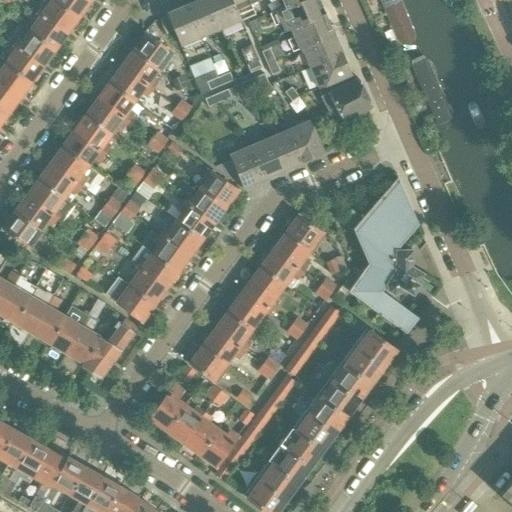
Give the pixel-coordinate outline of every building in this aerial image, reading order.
[(42,4),(36,12),(65,33),(77,17),(53,0),(51,0),(46,7),(42,4)] [(53,0),(77,17),(89,0),(53,0)] [(200,37),(220,28),(208,0),(196,0),(186,4),(200,37)] [(208,0),(220,28),(240,20),(236,9),(235,7),(231,0),(208,0)] [(249,3),(256,0),(231,0),(235,7),(236,9),(240,20),(254,14),(249,3)] [(275,10),(284,30),(325,13),(319,0),(280,0),(283,7),(275,10)] [(378,0),(392,31),(397,33),(403,30),(405,25),(394,0),(378,0)] [(179,46),(200,37),(186,4),(166,13),(167,15),(159,18),(162,26),(165,34),(173,31),(179,46)] [(35,22),(28,31),(54,50),(65,33),(36,12),(31,19),(35,22)] [(290,29),(298,48),(333,33),(324,14),(325,13),(284,30),(284,31),(290,29)] [(256,19),(248,22),(247,22),(251,32),(260,28),(256,19)] [(18,37),(13,44),(42,66),(54,50),(28,31),(22,40),(18,37)] [(145,33),(133,50),(161,70),(173,54),(145,33)] [(301,48),(309,68),(342,54),(333,33),(298,48),(299,49),(301,48)] [(11,55),(5,63),(30,82),(42,66),(13,44),(7,52),(11,55)] [(268,49),(273,60),(283,56),(278,44),(268,49)] [(133,50),(121,66),(151,88),(156,82),(150,78),(157,69),(160,72),(161,70),(133,50)] [(342,54),(309,68),(318,88),(350,74),(342,54)] [(246,65),(249,73),(260,68),(257,60),(246,65)] [(273,60),(265,64),(270,75),(278,72),(273,60)] [(0,84),(18,98),(30,82),(5,63),(0,69),(0,84)] [(121,66),(109,82),(134,100),(140,91),(146,96),(151,88),(121,66)] [(393,69),(397,79),(405,76),(401,66),(393,69)] [(412,78),(429,117),(434,119),(439,116),(442,111),(425,73),(420,71),(414,73),(412,78)] [(228,72),(217,77),(220,85),(232,80),(228,72)] [(252,78),(255,86),(265,97),(273,91),(267,81),(263,73),(252,78)] [(199,93),(200,94),(209,90),(205,82),(202,74),(193,78),(199,93)] [(172,79),(177,91),(185,88),(180,76),(172,79)] [(244,91),(255,86),(252,78),(240,83),(244,91)] [(372,107),(357,78),(320,97),(333,122),(340,119),(342,123),(372,107)] [(109,82),(97,98),(128,121),(132,114),(126,110),(134,100),(109,82)] [(0,109),(6,114),(18,98),(0,84),(0,109)] [(284,92),(291,102),(298,96),(290,87),(284,92)] [(227,89),(215,94),(219,102),(231,97),(227,89)] [(219,102),(215,94),(204,99),(207,107),(219,102)] [(97,98),(85,115),(110,133),(117,123),(122,128),(128,121),(97,98)] [(180,99),(175,106),(186,113),(190,107),(180,99)] [(186,113),(175,106),(170,113),(180,121),(186,113)] [(85,115),(73,131),(104,153),(109,146),(103,142),(110,133),(85,115)] [(309,120),(288,129),(302,161),(323,152),(309,120)] [(288,129),(269,137),(283,169),(302,161),(288,129)] [(73,131),(61,147),(86,165),(93,156),(99,160),(104,153),(73,131)] [(157,131),(151,138),(162,146),(167,139),(157,131)] [(269,137),(248,146),(262,179),(283,169),(269,137)] [(162,146),(151,138),(146,145),(157,153),(162,146)] [(171,142),(165,150),(176,157),(181,150),(171,142)] [(262,179),(248,146),(228,155),(227,156),(229,160),(215,167),(241,185),(242,187),(262,179)] [(61,147),(49,163),(80,186),(86,189),(97,173),(86,165),(61,147)] [(38,180),(62,198),(68,202),(75,193),(80,186),(49,163),(38,180)] [(134,164),(128,172),(138,180),(144,172),(134,164)] [(152,168),(147,175),(157,182),(162,176),(152,168)] [(208,170),(196,186),(225,206),(236,190),(208,170)] [(138,180),(128,172),(123,179),(133,186),(138,180)] [(157,182),(147,175),(142,182),(152,189),(157,182)] [(417,224),(396,177),(352,228),(367,263),(347,291),(405,333),(417,317),(380,290),(385,284),(387,290),(392,294),(399,291),(402,287),(411,293),(417,283),(416,282),(422,273),(410,266),(410,250),(395,249),(417,224)] [(26,196),(56,218),(63,210),(57,205),(62,198),(38,180),(26,196)] [(189,194),(183,201),(213,223),(225,206),(196,186),(196,187),(199,189),(193,197),(189,194)] [(110,197),(105,203),(115,211),(121,204),(127,196),(116,188),(110,197)] [(26,196),(14,212),(39,229),(46,220),(52,225),(56,218),(26,196)] [(139,207),(129,199),(118,214),(128,222),(139,207)] [(182,212),(176,221),(201,239),(213,223),(183,201),(178,209),(182,212)] [(115,211),(105,203),(100,211),(110,218),(115,211)] [(39,229),(14,212),(2,228),(30,249),(43,232),(39,229)] [(297,216),(284,233),(311,253),(324,235),(297,216)] [(165,226),(159,234),(189,255),(201,239),(176,221),(169,229),(165,226)] [(86,229),(81,236),(92,244),(97,237),(97,236),(87,229),(86,229)] [(104,232),(99,239),(110,247),(115,240),(104,232)] [(284,233),(272,250),(301,272),(306,265),(301,261),(308,251),(311,253),(284,233)] [(159,244),(152,253),(177,272),(189,255),(159,234),(154,241),(159,244)] [(92,244),(81,236),(76,243),(87,251),(92,244)] [(110,247),(99,239),(94,246),(105,254),(110,247)] [(260,267),(283,284),(289,288),(296,279),(301,272),(272,250),(260,267)] [(141,258),(135,266),(165,288),(177,272),(152,253),(146,261),(141,258)] [(64,258),(59,265),(69,273),(74,266),(64,258)] [(326,262),(331,274),(339,271),(333,259),(326,262)] [(126,282),(125,284),(153,304),(165,288),(135,266),(131,273),(135,276),(129,284),(126,282)] [(90,275),(80,267),(75,274),(85,282),(90,275)] [(260,267),(243,289),(271,310),(276,302),(272,299),(283,284),(260,267)] [(0,308),(19,276),(11,271),(5,281),(0,278),(0,308)] [(0,308),(0,315),(14,323),(35,287),(24,281),(25,279),(19,276),(0,308)] [(325,278),(320,285),(330,292),(335,286),(325,278)] [(153,304),(125,284),(113,300),(141,320),(153,304)] [(330,292),(320,285),(315,291),(325,299),(330,292)] [(14,323),(31,334),(53,296),(46,291),(45,293),(35,287),(14,323)] [(243,289),(226,313),(250,330),(261,314),(265,317),(271,310),(243,289)] [(31,334),(49,344),(65,316),(54,310),(60,300),(53,296),(31,334)] [(65,354),(82,363),(99,336),(90,331),(96,321),(94,320),(103,304),(96,300),(87,315),(86,317),(65,354)] [(329,307),(322,318),(331,324),(338,314),(329,307)] [(49,344),(65,354),(86,317),(87,315),(79,311),(74,322),(65,316),(49,344)] [(226,313),(214,329),(243,351),(249,344),(243,340),(250,330),(226,313)] [(114,323),(118,326),(123,320),(118,317),(114,323)] [(296,317),(290,325),(301,332),(306,325),(296,317)] [(99,336),(82,363),(80,366),(79,365),(79,366),(99,378),(136,327),(124,318),(123,320),(118,326),(107,342),(99,337),(99,336)] [(322,318),(315,328),(323,334),(331,324),(322,318)] [(301,332),(290,325),(285,332),(296,339),(301,332)] [(315,328),(307,338),(316,344),(323,334),(315,328)] [(214,329),(202,346),(228,366),(229,365),(225,363),(233,353),(238,358),(243,351),(214,329)] [(245,495),(244,496),(266,511),(273,511),(277,508),(296,482),(314,458),(317,457),(316,455),(320,449),(325,443),(327,443),(327,441),(345,416),(363,392),(365,391),(364,389),(369,383),(373,377),(375,378),(375,375),(394,349),(393,349),(366,329),(341,363),(317,396),(293,429),(269,462),(250,488),(245,495)] [(300,348),(309,354),(316,344),(307,338),(300,348)] [(228,366),(202,346),(189,363),(216,382),(228,366)] [(300,348),(293,358),(301,364),(309,354),(300,348)] [(267,356),(261,364),(271,372),(277,364),(267,356)] [(301,364),(293,358),(285,368),(294,375),(301,364)] [(271,372),(261,364),(256,371),(266,379),(271,372)] [(194,371),(187,366),(179,376),(186,381),(194,371)] [(286,377),(278,387),(287,393),(294,383),(286,377)] [(149,418),(165,430),(183,405),(174,399),(180,391),(173,385),(149,418)] [(204,395),(211,401),(219,390),(212,385),(204,395)] [(278,387),(271,397),(280,403),(287,393),(278,387)] [(219,390),(211,401),(218,406),(226,396),(219,390)] [(241,390),(236,397),(246,405),(251,398),(241,390)] [(271,397),(263,407),(272,414),(280,403),(271,397)] [(165,430),(182,442),(203,412),(196,407),(192,412),(183,405),(165,430)] [(263,407),(256,417),(265,424),(272,414),(263,407)] [(245,409),(237,419),(245,425),(253,415),(245,409)] [(182,442),(198,454),(216,430),(206,422),(210,417),(203,412),(182,442)] [(256,417),(248,428),(257,434),(265,424),(256,417)] [(0,450),(12,430),(0,422),(0,450)] [(248,428),(239,440),(248,446),(249,444),(257,434),(248,428)] [(0,491),(7,478),(29,440),(12,430),(0,450),(0,459),(7,463),(0,474),(0,491)] [(216,430),(198,454),(214,466),(236,437),(229,431),(226,436),(216,430)] [(21,471),(31,477),(47,450),(29,440),(7,478),(15,482),(21,471)] [(239,440),(230,453),(238,459),(246,449),(248,446),(239,440)] [(27,507),(34,511),(64,459),(47,450),(31,477),(41,483),(30,501),(27,507)] [(230,453),(222,463),(231,469),(238,459),(230,453)] [(44,511),(58,489),(68,495),(83,467),(66,457),(64,459),(34,511),(35,511),(44,511)] [(231,469),(222,463),(214,473),(223,480),(231,469)] [(70,511),(81,511),(101,477),(83,467),(68,495),(77,500),(70,511)] [(89,511),(92,508),(98,511),(104,511),(119,487),(101,477),(81,511),(89,511)] [(15,482),(7,478),(0,491),(7,496),(15,482)] [(511,478),(499,493),(511,504),(511,478)] [(130,511),(139,500),(130,493),(119,487),(104,511),(130,511)] [(17,501),(27,507),(30,501),(20,496),(17,501)] [(155,511),(139,500),(130,511),(155,511)]
